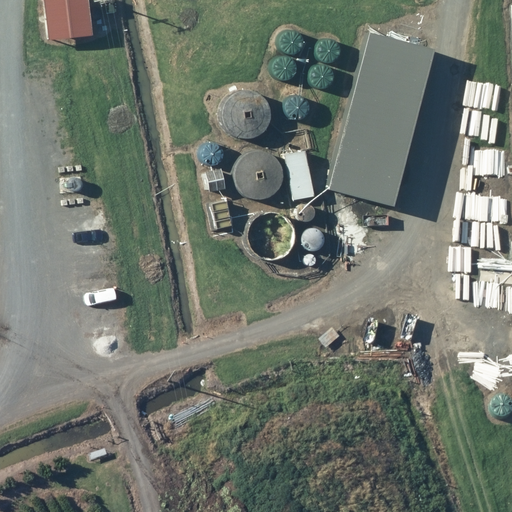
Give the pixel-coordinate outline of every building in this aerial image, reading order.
[(68,30),(64,0),(37,0),(40,32),(68,30)] [(384,203),(422,44),(359,29),(322,188),(384,203)] [(216,110),(216,113),(216,115),(216,117),(217,119),(217,121),(218,123),(219,124),(220,126),(221,128),(222,129),(224,131),(225,132),(227,133),(229,134),(231,135),(232,136),(234,137),(236,137),(239,137),(241,137),(243,137),(245,137),(247,136),(248,135),(250,135),(252,134),(254,132),(255,131),(257,130),(258,128),(259,126),(260,125),(261,123),(262,121),(262,119),(263,117),(263,115),(263,113),(263,111),(263,109),(262,107),(261,105),(261,103),(260,101),(258,100),(257,98),(256,97),(254,95),(252,94),(251,93),(249,92),(247,91),(245,91),(243,91),(241,90),(239,90),(237,90),(235,91),(233,91),(231,92),(229,93),(227,94),(226,95),(224,96),(223,98),(221,99),(220,101),(219,103),(218,105),(217,106),(217,108),(216,110)] [(227,172),(227,174),(228,178),(228,179),(229,181),(229,183),(230,184),(231,186),(233,188),(234,190),(236,191),(237,192),(239,194),(241,195),(243,195),(245,196),(247,197),(249,197),(252,197),(254,197),(256,197),(258,196),(260,196),(262,195),(264,194),(266,193),(267,191),(269,190),(270,188),(272,187),(273,185),(274,183),(275,181),(275,179),(276,177),(276,175),(276,172),(276,170),(276,168),(276,166),(275,164),(274,162),(273,160),(272,158),(271,157),(269,155),(268,154),(266,152),(264,151),(262,150),(260,149),(258,149),(256,148),(254,148),(252,148),(250,148),(248,148),(245,148),(243,149),(241,150),(239,151),(238,152),(236,153),(234,155),(233,156),(232,158),(230,160),(229,162),(229,164),(228,166),(227,168),(227,170),(227,172)] [(242,234),(242,236),(243,238),(243,240),(244,242),(245,244),(246,246),(247,248),(248,249),(250,251),(251,252),(253,253),(255,254),(256,255),(258,256),(260,256),(262,257),(264,257),(266,257),(269,257),(270,257),(272,256),(274,255),(276,254),(278,253),(280,252),(281,251),(283,250),(284,248),(285,246),(286,245),(287,243),(288,241),(288,239),(289,237),(289,235),(289,233),(289,231),(289,229),(288,227),(287,225),(287,223),(286,221),(284,220),(283,218),(282,217),(280,215),(278,214),(277,213),(275,212),(273,211),(271,211),(269,210),(267,210),(265,210),(263,210),(261,211),(259,211),(257,212),(255,213),(253,214),(252,215),(250,216),(249,218),(247,219),(246,221),(245,223),(244,224),(243,226),(243,228),(242,230),(242,232),(242,234)]
